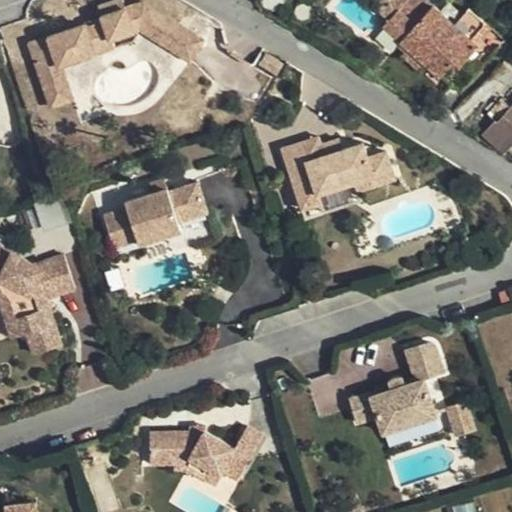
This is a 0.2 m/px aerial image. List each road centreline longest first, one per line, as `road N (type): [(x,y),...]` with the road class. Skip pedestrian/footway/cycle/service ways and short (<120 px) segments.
road 1 (residential): [(511,264),(0,432)]
road 2 (residential): [(234,9),(511,179)]
